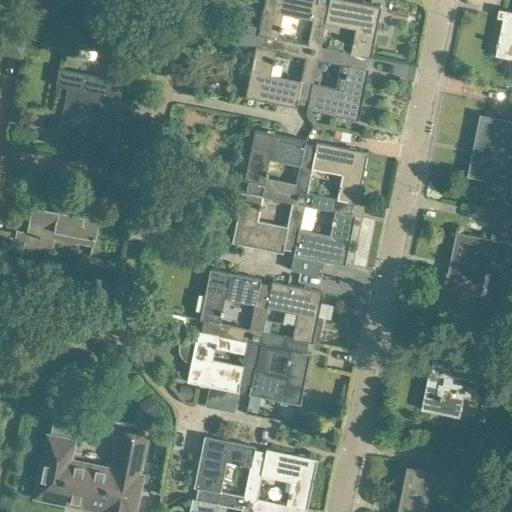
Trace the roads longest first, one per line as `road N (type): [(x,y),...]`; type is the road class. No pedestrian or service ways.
road 1 (residential): [(342,511),(442,0)]
road 2 (residential): [(119,352),(14,426),(0,502)]
road 3 (residential): [(149,187),(119,352)]
road 4 (residential): [(203,37),(164,93),(149,187)]
road 5 (unclassified): [(149,187),(0,159)]
